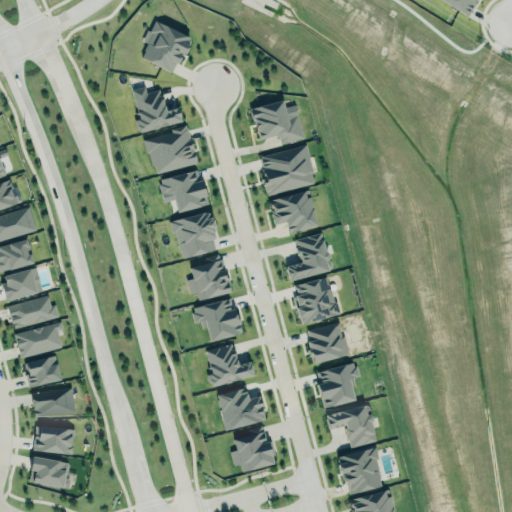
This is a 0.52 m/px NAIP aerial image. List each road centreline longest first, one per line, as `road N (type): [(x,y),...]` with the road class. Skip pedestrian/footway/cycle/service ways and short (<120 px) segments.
road 1 (primary): [(191,511),(108,182),(27,0)]
road 2 (primary): [(0,44),(64,196),(143,511)]
road 3 (residential): [(324,511),(223,132),(223,95)]
road 4 (residential): [(190,505),(169,511),(0,500)]
